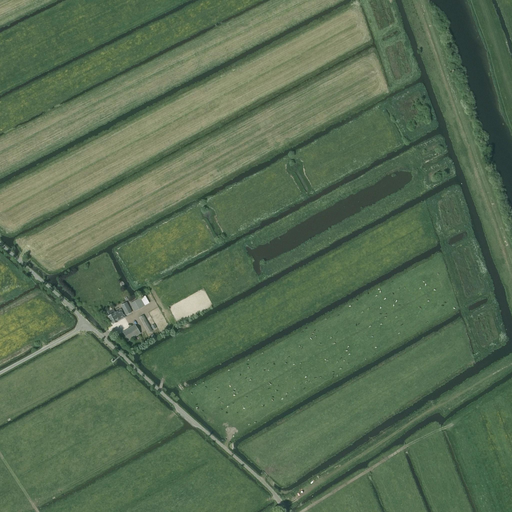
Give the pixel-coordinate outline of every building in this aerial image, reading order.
[(145,296),(140,298),(144,306),(149,303),(145,296)] [(140,298),(130,303),(135,311),(144,306),(140,298)] [(126,315),(132,312),(126,302),(120,306),(126,315)] [(115,313),(113,309),(106,312),(113,325),(117,322),(125,318),(121,310),(115,313)] [(148,333),(152,331),(143,315),(139,318),(148,333)] [(128,341),(140,333),(135,325),(123,332),(128,341)]
